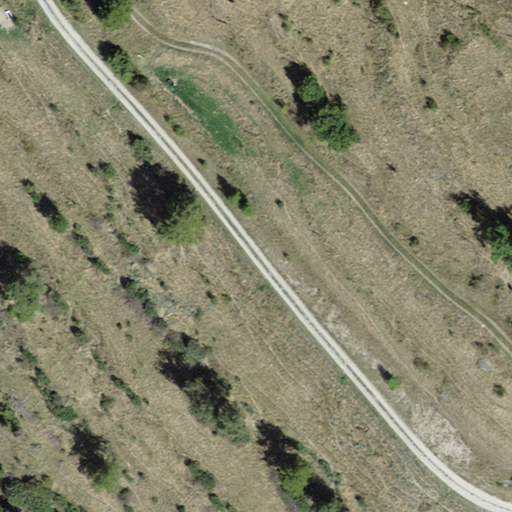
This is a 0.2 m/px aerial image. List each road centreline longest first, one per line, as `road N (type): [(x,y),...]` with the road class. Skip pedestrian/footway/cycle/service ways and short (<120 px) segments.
road 1 (track): [(511,510),(455,481),(417,445),(46,0)]
road 2 (track): [(117,0),(159,38),(230,61),(416,270),(511,353)]
